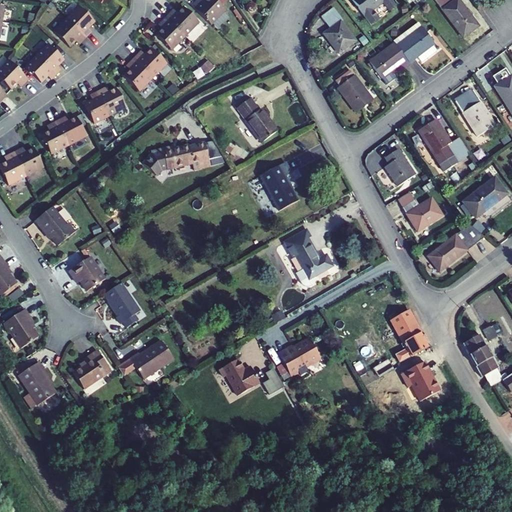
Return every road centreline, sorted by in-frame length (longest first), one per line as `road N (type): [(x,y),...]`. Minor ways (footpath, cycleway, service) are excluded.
road 1 (residential): [(345,155),(511,31)]
road 2 (residential): [(0,129),(129,28),(139,0)]
road 3 (residential): [(429,314),(345,155)]
road 4 (residential): [(511,450),(429,314)]
road 5 (residential): [(345,155),(281,22)]
road 6 (unknown): [(398,257),(277,326)]
